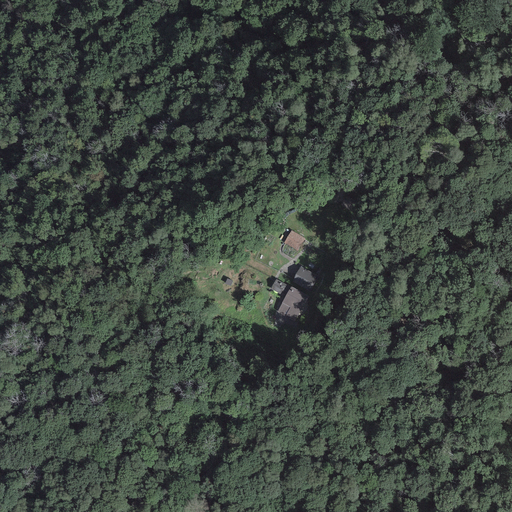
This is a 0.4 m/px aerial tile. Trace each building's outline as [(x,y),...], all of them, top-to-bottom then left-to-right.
[(360,203),(347,196),(342,205),(355,212),(360,203)] [(305,239),(292,231),(285,244),(298,251),(305,239)] [(320,277),(303,267),(294,282),(311,292),(320,277)] [(289,294),(293,288),(277,279),(271,290),(281,295),(283,291),(289,294)] [(310,297),(293,288),(289,294),(278,313),(296,323),(310,297)]
